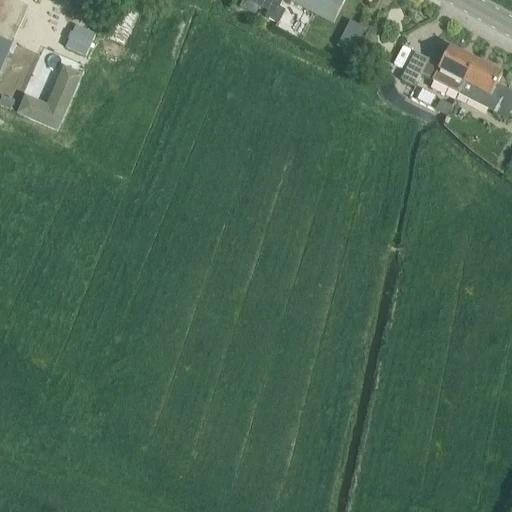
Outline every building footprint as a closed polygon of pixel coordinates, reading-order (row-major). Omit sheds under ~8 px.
[(121,0),(103,41),(104,41),(123,49),(145,0),(121,0)] [(255,18),(260,9),(269,14),(266,19),(270,23),(279,27),(286,13),(279,10),(284,2),(285,3),(287,0),(333,24),(346,0),(244,0),(239,9),(255,18)] [(422,76),(433,82),(447,90),(459,96),(476,62),(451,49),(444,61),(433,55),(429,62),(415,55),(402,81),(416,88),(422,76)] [(476,62),(459,96),(494,114),(506,120),(511,108),(511,94),(497,87),(502,76),(476,62)] [(440,102),(435,112),(447,119),(452,109),(440,102)] [(511,134),(506,131),(495,152),(508,159),(511,151),(511,134)]
